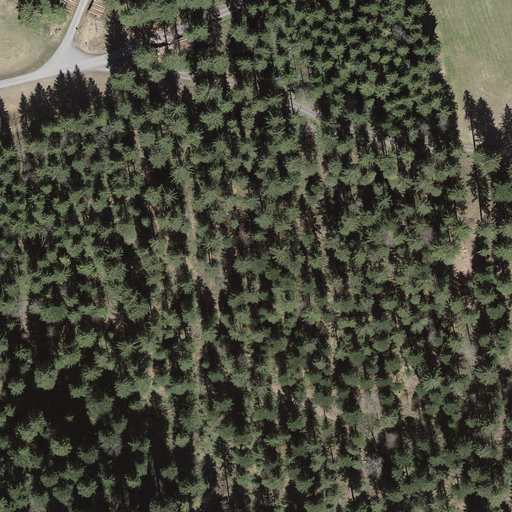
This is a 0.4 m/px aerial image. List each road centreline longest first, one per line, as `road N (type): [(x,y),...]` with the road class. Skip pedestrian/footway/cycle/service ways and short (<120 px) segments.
road 1 (track): [(88,58),(243,84),(371,136),(511,153)]
road 2 (unclassified): [(86,0),(55,67),(0,84)]
